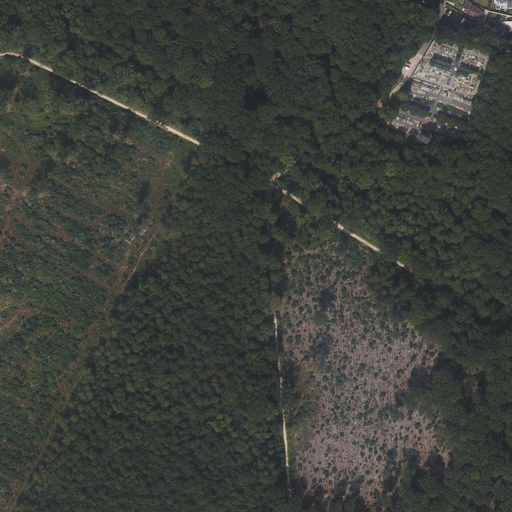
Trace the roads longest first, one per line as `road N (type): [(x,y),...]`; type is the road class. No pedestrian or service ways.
road 1 (track): [(204,150),(511,336)]
road 2 (track): [(290,511),(264,181)]
road 3 (track): [(12,53),(204,150)]
road 4 (track): [(372,107),(264,181)]
road 5 (unclassified): [(442,0),(419,55),(372,107)]
